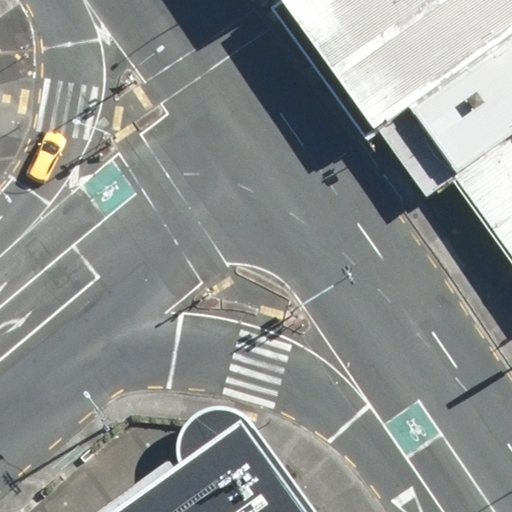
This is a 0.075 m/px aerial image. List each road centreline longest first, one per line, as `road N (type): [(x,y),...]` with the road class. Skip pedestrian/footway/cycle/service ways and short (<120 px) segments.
road 1 (secondary): [(431,511),(272,381),(173,353),(69,361),(0,396)]
road 2 (secondary): [(246,180),(471,511)]
road 3 (secondary): [(246,180),(0,380)]
road 4 (secondary): [(0,254),(42,192),(69,112),(79,0)]
road 5 (secondary): [(120,0),(246,180)]
